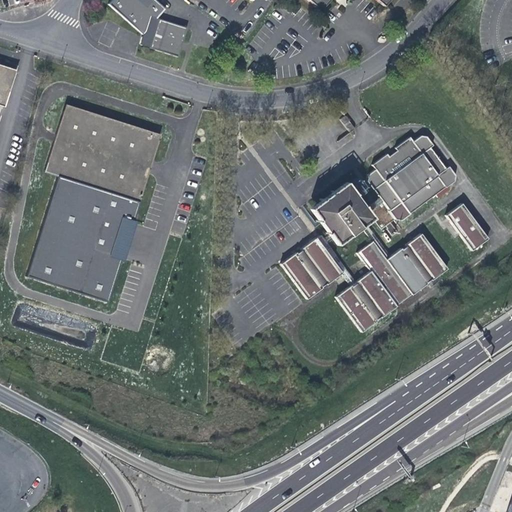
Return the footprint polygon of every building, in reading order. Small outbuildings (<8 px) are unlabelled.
[(141,33),(155,18),(161,11),(164,8),(155,0),(110,0),(108,3),(141,33)] [(309,0),(319,8),(326,0),(377,0),(383,4),(386,0),(309,0)] [(155,18),(141,33),(140,39),(139,44),(176,55),(178,48),(180,44),(184,27),(155,18)] [(0,109),(4,111),(9,93),(17,70),(19,65),(5,61),(6,59),(0,56),(0,109)] [(45,171),(141,202),(151,168),(155,156),(161,135),(108,119),(65,106),(54,141),(45,171)] [(389,158),(387,156),(372,167),(375,172),(368,176),(367,181),(379,198),(381,201),(383,203),(395,220),(396,222),(401,223),(455,183),(456,176),(450,168),(446,171),(430,150),(434,147),(426,137),(421,137),(413,143),(410,138),(396,149),(397,152),(389,158)] [(142,203),(57,177),(25,279),(108,304),(121,261),(111,258),(122,224),(134,228),(142,203)] [(326,197),(309,209),(328,235),(331,240),(339,251),(364,233),(367,231),(370,229),(383,219),(372,204),(353,177),(326,197)] [(462,207),(446,219),(454,229),(459,236),(463,241),(472,254),(488,241),(479,229),(470,217),(462,207)] [(352,288),(335,300),(345,313),(349,319),(361,335),(382,319),(394,310),(396,308),(412,297),(437,278),(447,271),(436,255),(426,243),(421,236),(392,258),(389,260),(386,262),(371,274),(357,284),(352,288)] [(318,242),(316,241),(303,250),(296,255),(281,267),(285,272),(291,280),(299,292),(307,302),(320,292),(342,276),(330,259),(318,242)] [(372,244),(357,255),(367,268),(371,274),(386,262),(382,257),(372,244)]
